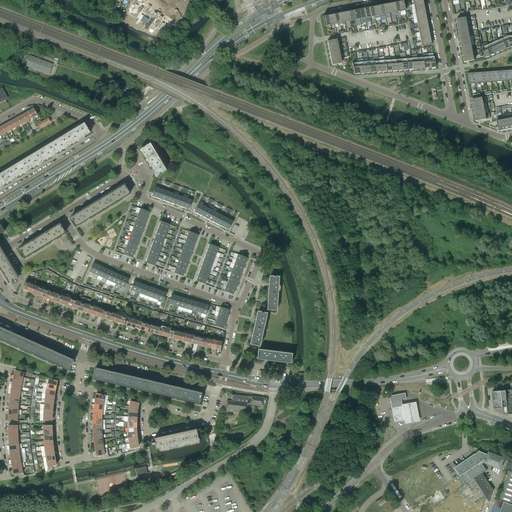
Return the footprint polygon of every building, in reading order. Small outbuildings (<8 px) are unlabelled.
[(49,75),(53,64),(29,56),(26,66),(49,75)] [(33,109),(28,112),(31,118),(37,115),(33,109)] [(28,112),(23,114),(26,121),(31,118),(28,112)] [(26,121),(23,114),(17,117),(21,124),(26,121)] [(17,117),(12,120),(16,127),(21,124),(17,117)] [(37,124),(39,128),(50,122),(48,118),(37,124)] [(11,130),(16,127),(12,120),(7,123),(11,130)] [(7,123),(2,126),(5,133),(11,130),(7,123)] [(77,128),(83,137),(90,133),(88,129),(87,129),(84,124),(77,128)] [(77,128),(71,132),(76,141),(83,137),(77,128)] [(64,136),(69,145),(76,141),(71,132),(64,136)] [(64,136),(57,140),(63,149),(69,145),(64,136)] [(51,144),(56,153),(63,149),(57,140),(51,144)] [(51,144),(44,148),(50,157),(56,153),(51,144)] [(144,156),(153,151),(149,144),(144,147),(140,149),(144,156)] [(37,152),(43,161),(50,157),(44,148),(37,152)] [(144,156),(148,163),(157,157),(153,151),(144,156)] [(37,152),(31,156),(36,165),(43,161),(37,152)] [(24,160),(30,169),(36,165),(31,156),(24,160)] [(148,163),(152,170),(162,164),(157,157),(148,163)] [(24,160),(18,164),(23,173),(30,169),(24,160)] [(11,168),(16,177),(23,173),(18,164),(11,168)] [(166,171),(162,164),(152,170),(157,177),(160,175),(160,174),(166,171)] [(11,168),(4,172),(10,181),(16,177),(11,168)] [(0,174),(0,179),(3,185),(10,181),(4,172),(0,174)] [(117,189),(123,198),(130,194),(126,188),(124,185),(117,189)] [(160,189),(159,189),(155,187),(152,196),(157,198),(160,189)] [(123,198),(117,189),(111,193),(116,202),(123,198)] [(104,197),(109,206),(116,202),(111,193),(104,197)] [(97,201),(103,210),(109,206),(104,197),(97,201)] [(188,199),(187,199),(184,207),(189,209),(192,200),(188,199)] [(91,205),(96,214),(103,210),(97,201),(91,205)] [(203,205),(202,205),(198,203),(193,211),(198,214),(203,205)] [(84,209),(90,218),(96,214),(91,205),(84,209)] [(207,208),(203,206),(203,205),(198,214),(202,216),(207,208)] [(211,210),(210,209),(207,208),(202,216),(207,218),(211,210)] [(90,218),(84,209),(77,213),(83,222),(90,218)] [(149,212),(140,209),(138,213),(138,214),(147,217),(149,212)] [(212,210),(211,210),(207,218),(211,220),(215,212),(212,210)] [(215,212),(211,220),(215,223),(220,214),(219,214),(215,212)] [(73,221),(76,226),(83,222),(77,213),(70,217),(73,221)] [(224,217),(220,215),(220,214),(215,223),(219,225),(224,217)] [(228,219),(227,218),(224,217),(219,225),(224,227),(228,219)] [(228,219),(224,227),(228,229),(233,221),(229,219),(228,219)] [(170,225),(161,221),(159,226),(168,230),(170,225)] [(53,228),(58,237),(65,233),(62,228),(60,224),(53,228)] [(46,232),(52,241),(58,237),(53,228),(46,232)] [(196,240),(197,235),(189,231),(187,237),(196,240)] [(52,241),(46,232),(39,236),(45,245),(52,241)] [(45,245),(39,236),(33,240),(38,249),(45,245)] [(38,249),(33,240),(26,244),(32,253),(38,249)] [(25,257),(32,253),(26,244),(19,249),(21,252),(22,252),(25,257)] [(132,258),(134,253),(125,250),(125,251),(123,255),(132,258)] [(5,256),(2,251),(0,251),(0,268),(9,283),(12,281),(20,276),(7,255),(5,256)] [(156,261),(147,258),(146,263),(154,266),(156,261)] [(89,272),(94,274),(98,266),(93,264),(89,272)] [(94,274),(98,276),(102,268),(98,266),(94,274)] [(103,278),(106,270),(102,268),(98,276),(103,278)] [(174,273),(182,276),(184,271),(175,268),(174,273)] [(103,278),(107,280),(111,272),(106,270),(103,278)] [(115,274),(111,272),(107,280),(111,282),(115,274)] [(115,274),(111,282),(116,284),(120,276),(115,274)] [(120,286),(124,277),(120,276),(116,284),(120,286)] [(198,276),(196,281),(205,285),(207,279),(198,276)] [(270,276),(269,285),(278,285),(279,277),(270,276)] [(124,277),(120,286),(125,288),(129,280),(124,277)] [(135,292),(138,283),(133,281),(130,290),(135,292)] [(25,282),(22,289),(31,293),(35,286),(33,285),(25,282)] [(269,285),(268,293),(277,294),(278,285),(269,285)] [(35,286),(31,293),(37,296),(40,297),(43,289),(38,287),(35,286)] [(224,291),(233,295),(235,290),(226,286),(224,291)] [(43,289),(40,297),(50,300),(53,292),(48,291),(43,289)] [(166,293),(161,291),(157,300),(163,302),(166,293)] [(57,294),(53,292),(50,300),(59,303),(62,296),(62,294),(57,292),(57,294)] [(268,293),(268,301),(277,302),(277,294),(268,293)] [(62,296),(59,303),(68,307),(71,299),(69,298),(62,296)] [(71,299),(68,307),(77,310),(80,301),(76,300),(75,300),(71,299)] [(80,301),(77,310),(87,313),(89,305),(85,304),(85,303),(80,301)] [(277,302),(268,301),(267,310),(276,310),(277,302)] [(89,305),(87,313),(96,316),(98,308),(94,307),(94,306),(89,304),(89,305)] [(108,311),(99,307),(98,308),(96,316),(105,319),(108,311)] [(108,311),(105,319),(114,322),(117,314),(112,313),(108,311)] [(117,314),(114,322),(119,324),(124,325),(127,313),(123,312),(121,316),(117,314)] [(258,312),(256,320),(265,322),(266,314),(258,312)] [(127,318),(125,326),(134,329),(137,320),(127,318)] [(137,320),(134,329),(144,331),(146,323),(140,321),(137,320)] [(256,320),(254,328),(263,330),(265,322),(256,320)] [(146,323),(144,331),(153,334),(155,326),(149,324),(146,323)] [(155,326),(153,334),(162,337),(165,328),(162,328),(155,326)] [(165,328),(162,337),(166,338),(172,339),(174,331),(175,330),(169,328),(169,329),(165,328)] [(254,328),(252,336),(261,338),(263,330),(254,328)] [(0,332),(0,339),(4,341),(9,332),(2,329),(0,332)] [(174,331),(172,339),(178,341),(182,342),(184,333),(175,331),(174,331)] [(184,333),(182,342),(191,344),(193,336),(194,333),(185,331),(184,333)] [(4,341),(12,345),(16,335),(9,332),(4,341)] [(12,345),(19,348),(23,338),(16,335),(12,345)] [(193,336),(191,344),(201,346),(203,338),(198,337),(193,336)] [(261,338),(252,336),(250,344),(259,346),(261,338)] [(19,348),(26,351),(30,341),(23,338),(19,348)] [(203,338),(201,346),(210,348),(212,340),(206,339),(203,338)] [(220,350),(222,342),(212,340),(210,348),(220,350)] [(26,351),(33,354),(37,344),(30,341),(26,351)] [(33,354),(40,357),(44,348),(37,344),(33,354)] [(40,357),(47,361),(51,351),(44,348),(40,357)] [(257,359),(264,360),(266,360),(267,351),(258,350),(257,359)] [(47,361),(54,364),(58,354),(51,351),(47,361)] [(267,351),(266,360),(274,361),(275,352),(267,351)] [(275,352),(274,361),(282,362),(283,353),(275,352)] [(283,353),(282,362),(290,363),(291,354),(283,353)] [(54,364),(61,367),(66,357),(58,354),(54,364)] [(66,357),(61,367),(68,370),(72,362),(73,361),(73,360),(66,357)] [(92,379),(100,381),(103,370),(95,368),(94,369),(94,370),(92,379)] [(111,372),(103,370),(100,381),(109,382),(111,372)] [(109,382),(117,384),(119,374),(111,372),(109,382)] [(127,376),(119,374),(117,384),(125,386),(127,376)] [(125,386),(133,388),(136,378),(127,376),(125,386)] [(144,380),(136,378),(133,388),(141,390),(144,380)] [(141,390),(149,392),(152,382),(144,380),(141,390)] [(160,384),(152,382),(149,392),(158,394),(160,384)] [(168,385),(160,384),(158,394),(166,396),(168,385)] [(166,396),(174,398),(176,387),(168,385),(166,396)] [(501,391),(492,392),(494,409),(507,407),(508,415),(508,414),(511,414),(511,386),(511,387),(511,390),(501,391)] [(185,389),(176,387),(174,398),(182,400),(185,389)] [(182,400),(190,402),(193,391),(185,389),(182,400)] [(201,393),(193,391),(190,402),(199,404),(200,395),(201,395),(201,394),(201,393)] [(233,393),(232,393),(230,394),(230,396),(231,397),(232,397),(232,398),(231,401),(227,401),(226,409),(247,411),(247,404),(248,403),(250,403),(250,404),(262,405),(263,406),(264,398),(263,398),(261,397),(235,395),(235,394),(233,393)] [(404,420),(402,409),(401,399),(406,399),(405,394),(404,393),(389,396),(389,397),(394,422),(404,420)] [(415,404),(401,407),(404,425),(404,427),(419,424),(418,417),(415,404)] [(155,445),(156,449),(159,448),(160,452),(199,443),(199,442),(199,437),(198,438),(196,429),(154,438),(155,442),(152,443),(151,443),(151,444),(151,445),(152,445),(153,445),(155,445)] [(101,458),(105,458),(109,457),(107,448),(104,449),(95,451),(96,456),(100,455),(101,458)] [(47,471),(52,469),(52,466),(56,465),(55,460),(46,462),(47,464),(47,467),(48,470),(47,470),(47,471)] [(146,467),(135,469),(136,476),(139,476),(139,475),(147,473),(146,467)] [(22,469),(22,468),(12,469),(13,474),(18,473),(19,476),(24,476),(24,475),(23,475),(23,472),(22,469)] [(511,471),(508,471),(507,475),(505,481),(499,499),(511,503),(511,471)] [(377,504),(386,499),(384,496),(376,502),(377,504)] [(499,511),(504,502),(496,499),(491,511),(499,511)] [(511,511),(511,504),(504,502),(499,511),(511,511)]
